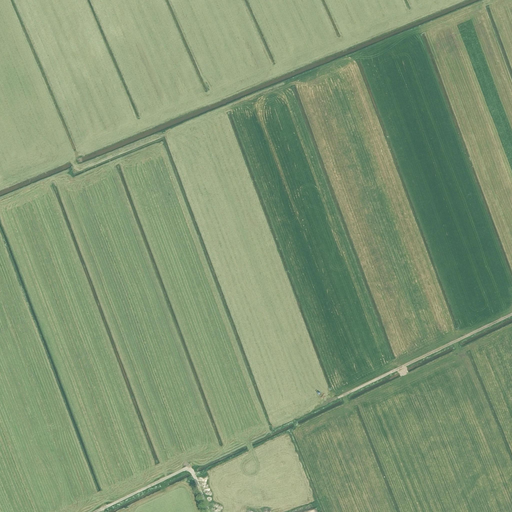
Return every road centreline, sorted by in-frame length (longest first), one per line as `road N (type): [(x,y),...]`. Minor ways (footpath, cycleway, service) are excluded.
road 1 (track): [(511,315),(189,470)]
road 2 (track): [(95,511),(185,469),(206,511)]
